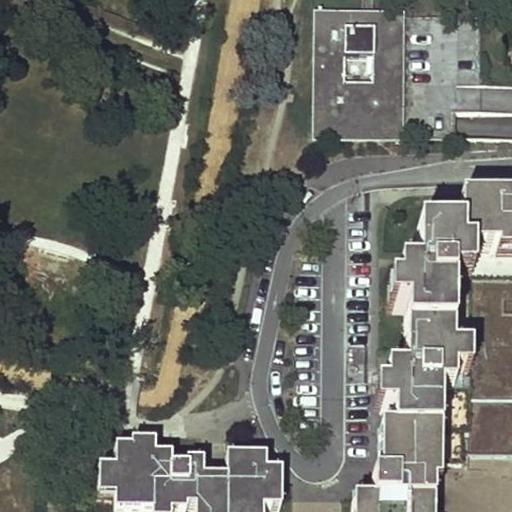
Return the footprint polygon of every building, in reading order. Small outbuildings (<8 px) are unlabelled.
[(401,20),(316,20),(315,140),(400,141),(401,20)] [(479,21),(401,20),(400,141),(454,142),(454,116),(478,116),(479,21)] [(369,503),(349,503),(349,511),(430,511),(431,467),(460,468),(461,436),(466,436),(466,458),(511,458),(511,404),(466,404),(468,270),(511,270),(511,205),(456,205),(455,234),(414,233),(413,275),(395,274),(394,291),(385,290),(384,314),(401,315),(401,342),(400,374),(382,374),(382,390),(373,390),(373,415),(389,415),(389,432),(377,432),(377,451),(376,480),(369,480),(369,503)] [(511,270),(468,270),(466,404),(511,404),(511,270)] [(279,511),(280,483),(265,482),(265,468),(245,467),(225,466),(224,489),(202,489),(202,472),(185,472),(185,479),(168,479),(169,466),(154,465),(154,453),(130,452),(130,458),(113,457),(112,479),(97,478),(96,509),(113,510),(112,511),(279,511)]
